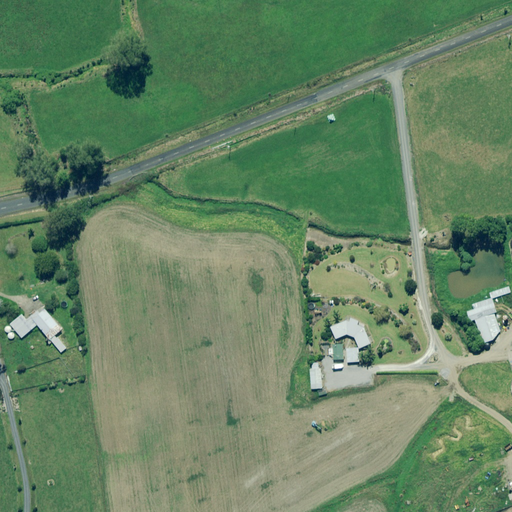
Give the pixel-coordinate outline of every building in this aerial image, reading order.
[(498,313),(493,298),(473,305),(475,310),(468,312),(471,322),(476,320),(484,343),(494,340),(486,317),(498,313)] [(22,338),(38,325),(61,354),(68,348),(58,334),(63,330),(47,309),(41,314),(39,311),(27,321),(23,315),(11,324),(22,338)] [(360,321),(352,318),(351,322),(347,321),(332,327),(337,339),(348,335),(356,338),(360,349),(372,344),(365,328),(358,325),(360,321)] [(343,360),(343,345),(334,345),(334,349),(330,349),(330,355),(334,355),(334,360),(343,360)] [(360,362),(360,348),(347,349),(348,363),(360,362)] [(320,369),(319,363),(313,364),(313,369),(311,369),(312,389),(323,389),(322,369),(320,369)] [(508,467),(505,461),(489,469),(492,474),(508,467)]
